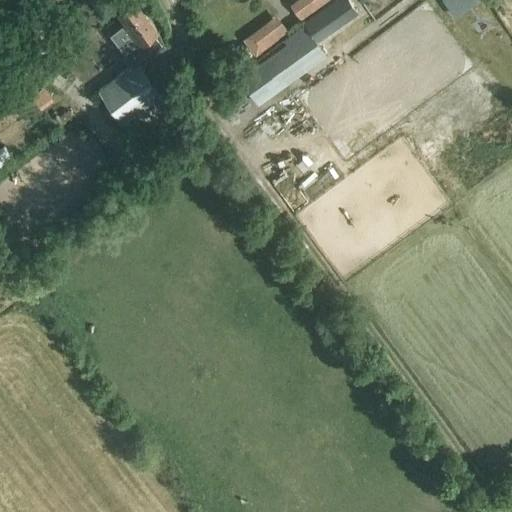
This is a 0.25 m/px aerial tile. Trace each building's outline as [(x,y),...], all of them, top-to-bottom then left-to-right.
[(122,58),(128,67),(98,90),(123,122),(162,93),(141,64),(165,46),(159,31),(134,0),(133,0),(118,12),(141,43),(122,58)] [(320,0),(298,17),(301,22),(303,24),(294,31),(297,35),(266,60),(282,81),(314,56),(312,53),(323,46),(319,41),(357,14),(347,0),(320,0)] [(296,0),(289,5),(298,17),(320,0),(296,0)] [(242,40),(251,52),(255,57),(287,33),(274,16),(242,40)] [(110,161),(121,176),(142,161),(131,146),(110,161)]
